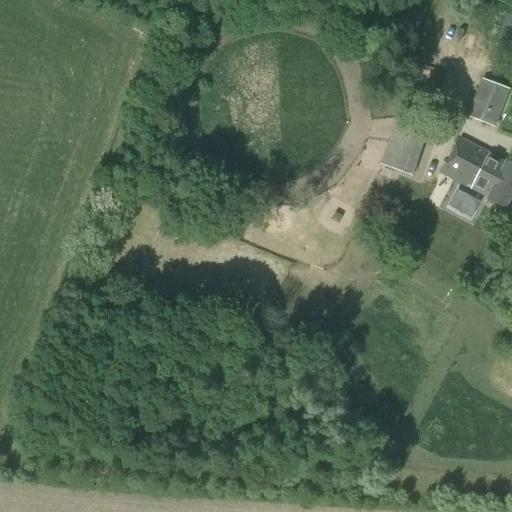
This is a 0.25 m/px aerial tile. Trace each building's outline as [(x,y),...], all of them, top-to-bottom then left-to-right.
[(406,3),(401,16),(413,20),(418,7),(406,3)] [(496,43),(511,49),(511,15),(507,13),(496,43)] [(405,60),(401,68),(412,73),(415,64),(405,60)] [(468,116),(496,127),(510,89),(482,78),(468,116)] [(382,164),(414,176),(429,130),(398,118),(382,164)] [(488,200),(505,208),(511,194),(511,164),(508,162),(507,164),(460,140),(443,172),(490,197),(488,200)]
